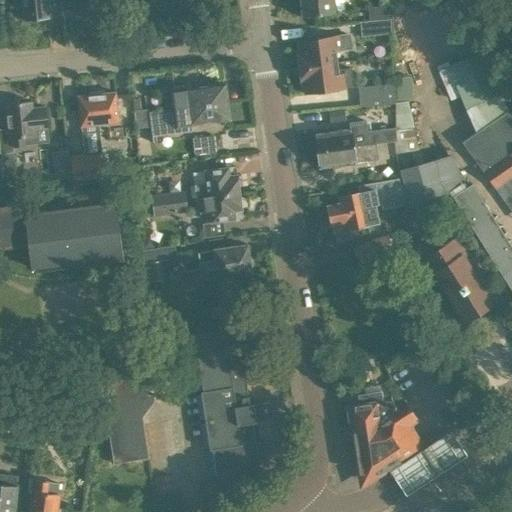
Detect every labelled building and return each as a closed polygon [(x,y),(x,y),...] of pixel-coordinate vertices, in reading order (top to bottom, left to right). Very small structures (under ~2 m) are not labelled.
[(20,0),(22,20),(49,17),(47,0),(20,0)] [(74,0),(76,14),(103,11),(101,0),(74,0)] [(299,0),(301,17),(335,14),(333,0),(299,0)] [(368,7),(369,21),(391,19),(392,5),(368,7)] [(391,19),(369,21),(360,22),(361,36),(391,33),(391,19)] [(296,51),(299,67),(337,62),(336,50),(351,48),(349,34),(323,38),(320,36),(314,37),(312,40),(298,42),(299,50),(296,51)] [(337,62),(299,67),(301,85),(303,85),(304,93),(354,86),(351,68),(339,70),(337,62)] [(164,92),(166,110),(156,111),(158,131),(178,128),(178,124),(190,122),(190,124),(229,119),(224,84),(186,89),(186,85),(173,87),(173,91),(164,92)] [(359,107),(396,104),(394,84),(358,87),(359,107)] [(77,98),(79,127),(116,123),(113,94),(77,98)] [(6,104),(8,129),(10,147),(24,145),(24,143),(23,135),(35,134),(34,129),(47,128),(45,107),(32,108),(32,102),(6,104)] [(396,104),(395,128),(397,141),(396,141),(396,154),(413,151),(410,133),(413,132),(407,102),(396,104)] [(150,112),(149,108),(135,110),(137,129),(152,127),(150,112)] [(329,110),(330,123),(345,121),(344,108),(329,110)] [(511,148),(511,117),(507,110),(462,142),(481,170),(511,148)] [(315,133),(317,151),(376,143),(376,144),(396,141),(397,141),(395,128),(367,131),(366,120),(348,123),(349,129),(315,133)] [(216,153),(214,135),(192,138),(194,155),(216,153)] [(376,143),(317,151),(319,169),(356,164),(356,163),(378,160),(376,144),(376,143)] [(511,148),(481,170),(490,183),(485,187),(494,199),(500,196),(510,209),(511,207),(511,148)] [(1,154),(4,186),(17,185),(14,152),(1,154)] [(69,157),(73,184),(104,180),(101,153),(69,157)] [(399,170),(405,193),(409,206),(413,222),(457,188),(463,185),(452,154),(399,170)] [(206,183),(194,185),(198,212),(209,210),(211,222),(242,218),(236,176),(229,177),(228,168),(204,171),(206,183)] [(409,206),(405,193),(404,193),(399,180),(362,185),(364,193),(337,198),(339,205),(327,207),(331,225),(332,224),(334,232),(336,242),(351,239),(349,229),(366,226),(366,225),(378,223),(375,207),(382,206),(383,211),(409,206)] [(452,197),(511,291),(511,247),(472,184),(452,197)] [(0,208),(0,248),(31,244),(34,270),(122,258),(114,204),(113,204),(111,188),(78,193),(81,209),(42,215),(40,203),(0,208)] [(184,191),(171,193),(173,214),(187,213),(184,191)] [(173,214),(171,193),(151,196),(152,203),(153,217),(173,214)] [(138,205),(152,203),(151,196),(137,198),(138,205)] [(353,247),(358,264),(393,251),(387,235),(353,247)] [(454,305),(451,307),(453,309),(455,307),(464,322),(491,305),(482,290),(485,288),(483,285),(480,287),(471,272),(473,270),(472,268),(469,270),(460,256),(465,253),(455,239),(420,261),(429,276),(434,273),(443,287),(440,289),(441,291),(444,289),(454,305)] [(187,271),(189,289),(203,287),(202,278),(215,276),(215,277),(249,272),(248,268),(251,266),(250,259),(247,258),(245,244),(213,249),(213,250),(198,252),(201,269),(187,271)] [(143,250),(145,264),(176,259),(174,246),(143,250)] [(201,391),(210,449),(212,449),(216,478),(246,473),(244,463),(258,461),(252,423),(265,421),(262,402),(249,404),(243,368),(245,368),(240,340),(226,342),(225,330),(222,331),(221,322),(195,326),(197,334),(194,335),(203,391),(201,391)] [(486,364),(495,385),(511,379),(503,357),(486,364)] [(101,378),(116,463),(151,457),(143,409),(148,401),(158,399),(157,393),(150,394),(146,370),(101,378)] [(400,462),(418,450),(417,448),(422,445),(409,426),(417,421),(404,401),(393,408),(392,401),(382,402),(381,392),(358,395),(359,405),(349,407),(359,477),(361,477),(367,480),(369,481),(387,470),(400,462)] [(15,443),(29,445),(32,422),(18,421),(15,443)] [(462,456),(446,432),(400,462),(387,470),(403,494),(462,456)] [(0,511),(13,511),(16,486),(15,486),(16,477),(0,475),(0,511)] [(58,493),(59,483),(33,480),(29,511),(56,511),(59,493),(58,493)]
